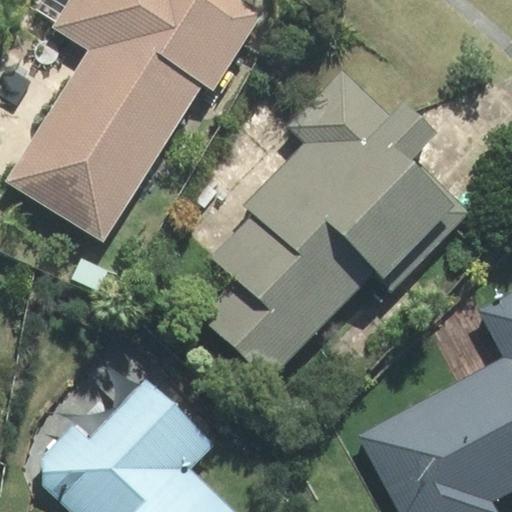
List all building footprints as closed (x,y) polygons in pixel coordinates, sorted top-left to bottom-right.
[(68,0),(51,29),(86,52),(2,185),(98,247),(199,89),(209,97),(260,18),(232,0),(68,0)] [(260,391),(368,280),(387,300),(467,217),(408,160),(425,142),(391,110),(383,119),(338,75),(283,132),(300,150),(238,213),(249,222),(206,264),(230,287),(193,324),(260,391)] [(66,278),(94,293),(104,274),(75,259),(66,278)] [(500,363),(355,440),(392,511),(490,511),(488,507),(511,494),(511,295),(475,315),(500,363)] [(229,511),(189,472),(211,452),(143,384),(85,442),(71,429),(27,472),(67,511),(229,511)]
